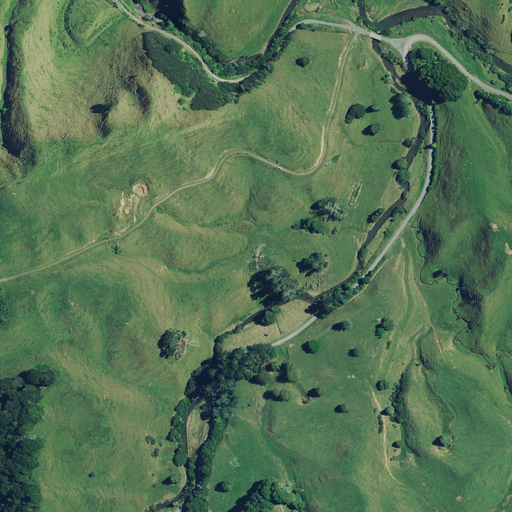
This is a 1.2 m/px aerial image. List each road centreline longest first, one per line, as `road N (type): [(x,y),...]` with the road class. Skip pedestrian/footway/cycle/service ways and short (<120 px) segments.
road 1 (unclassified): [(175,511),(196,482),(199,434),(232,348),(278,330),(365,266),(423,179),(433,111),(402,40)]
road 2 (unclassified): [(129,0),(190,35),(221,76),(264,64),(302,20),(402,40)]
road 3 (unclassified): [(402,40),(427,38),(457,66),(511,89)]
